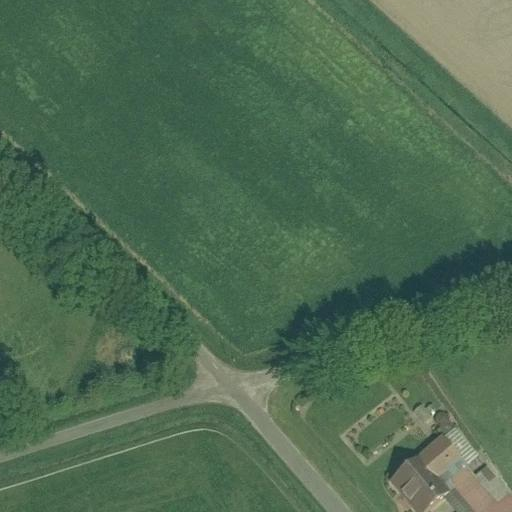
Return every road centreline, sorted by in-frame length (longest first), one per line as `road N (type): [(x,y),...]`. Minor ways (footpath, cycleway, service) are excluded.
road 1 (unclassified): [(223,379),(511,295)]
road 2 (residential): [(0,179),(223,379)]
road 3 (unclassified): [(0,447),(223,379)]
road 4 (unclassified): [(223,379),(341,511)]
